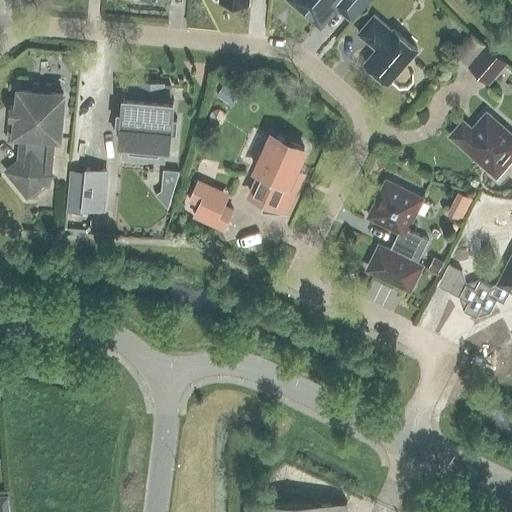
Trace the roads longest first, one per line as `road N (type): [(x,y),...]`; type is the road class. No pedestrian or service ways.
road 1 (residential): [(0,47),(46,27),(274,50),(299,58),(360,107),(365,140),(315,244),(311,281),(447,356),(409,441)]
road 2 (tertiary): [(167,374),(221,366),(256,374),(409,441)]
road 3 (tertiary): [(0,327),(112,339),(167,374)]
road 4 (unclassified): [(167,374),(155,511)]
